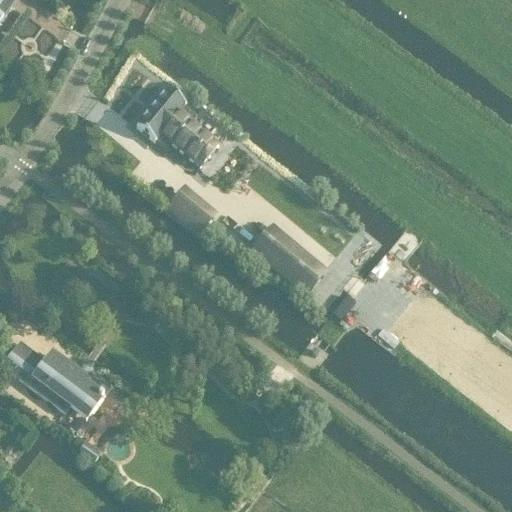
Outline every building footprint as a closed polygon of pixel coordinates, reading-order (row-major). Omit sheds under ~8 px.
[(0,0),(0,28),(14,9),(1,0),(0,0)] [(136,130),(136,131),(154,147),(155,146),(154,145),(156,143),(168,152),(171,148),(192,165),(200,172),(218,150),(210,144),(189,127),(195,120),(184,111),(185,110),(166,95),(165,95),(166,96),(137,131),(136,130)] [(288,246),(270,268),(304,297),(322,275),(288,246)] [(106,307),(118,291),(94,273),(82,288),(106,307)] [(91,378),(86,384),(52,358),(45,368),(20,349),(3,371),(64,417),(68,411),(86,424),(110,392),(91,378)] [(97,454),(85,445),(79,453),(93,464),(98,458),(97,454)]
